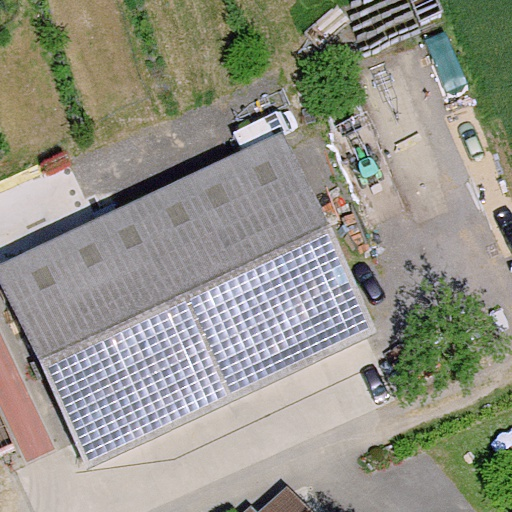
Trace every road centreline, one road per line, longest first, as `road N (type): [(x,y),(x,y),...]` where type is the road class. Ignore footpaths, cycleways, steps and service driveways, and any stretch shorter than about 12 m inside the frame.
road 1 (residential): [(199,511),(385,431)]
road 2 (track): [(385,431),(511,373)]
